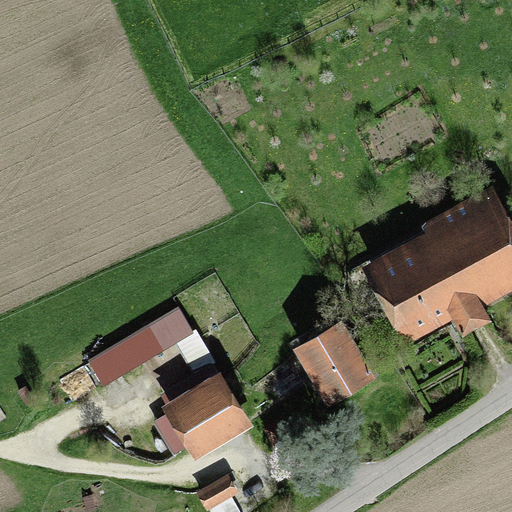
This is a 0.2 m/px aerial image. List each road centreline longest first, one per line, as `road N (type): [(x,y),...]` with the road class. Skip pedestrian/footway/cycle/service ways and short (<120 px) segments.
road 1 (track): [(0,450),(175,475),(272,465),(379,478)]
road 2 (unclassified): [(511,391),(328,511)]
road 3 (track): [(171,366),(19,453)]
